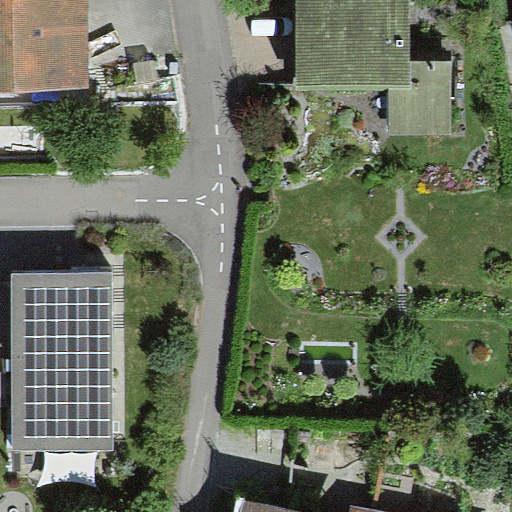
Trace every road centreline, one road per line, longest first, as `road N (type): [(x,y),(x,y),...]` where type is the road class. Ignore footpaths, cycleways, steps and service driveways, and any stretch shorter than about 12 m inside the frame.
road 1 (residential): [(183,511),(220,272),(223,197)]
road 2 (residential): [(0,200),(223,197)]
road 3 (residential): [(223,197),(201,0)]
